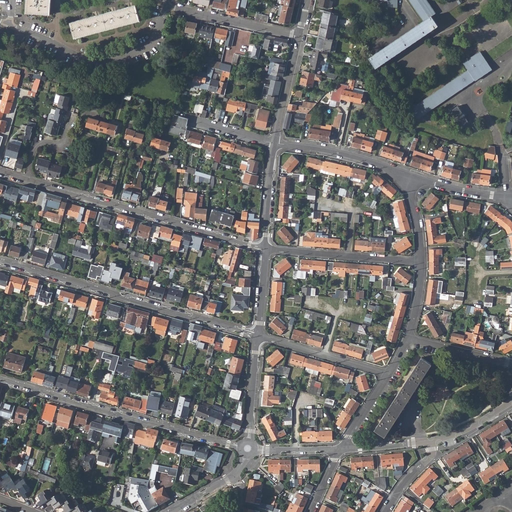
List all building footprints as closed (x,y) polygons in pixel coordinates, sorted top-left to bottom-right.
[(50,15),(50,0),(26,0),(26,13),(27,13),(31,17),(34,14),(50,15)] [(226,0),(213,0),(212,6),(224,9),(226,0)] [(229,0),(226,13),(238,16),(239,10),(235,9),(236,0),(229,0)] [(369,58),(376,68),(438,26),(431,16),(435,13),(426,0),(409,0),(424,21),(369,58)] [(449,0),(436,8),(441,16),(462,2),(460,0),(449,0)] [(279,21),(287,23),(290,22),(294,7),(280,4),(278,15),(280,16),(279,21)] [(70,23),(74,38),(140,21),(136,5),(70,23)] [(321,24),(335,27),(338,13),(324,10),(321,24)] [(256,19),(268,22),(270,15),(257,12),(256,19)] [(183,31),(195,33),(196,23),(183,21),(183,31)] [(198,35),(212,38),(214,27),(200,24),(198,35)] [(329,51),(330,51),(335,27),(321,24),(315,48),(320,49),(329,51)] [(228,30),(217,28),(215,37),(215,39),(216,42),(219,42),(220,38),(226,40),(228,30)] [(224,45),(231,47),(234,32),(228,30),(226,40),(224,45)] [(511,36),(485,54),(490,61),(511,46),(511,36)] [(288,40),(275,37),(275,40),(265,38),(263,47),(272,49),(275,50),(277,49),(278,43),(290,46),(290,43),(288,40)] [(254,46),(252,57),(258,58),(259,56),(261,48),(254,46)] [(320,49),(315,48),(314,48),(312,57),(319,58),(324,60),(324,57),(327,57),(329,51),(320,49)] [(408,111),(415,120),(475,79),(475,80),(492,69),(480,51),(463,63),(468,70),(408,111)] [(320,71),(322,65),(324,65),(325,61),(323,61),(312,58),(310,58),(309,62),(311,62),(309,69),(320,71)] [(279,76),(282,77),(285,65),(274,62),(272,72),(264,70),(264,71),(262,71),(262,72),(279,76)] [(214,68),(208,66),(207,73),(196,70),(192,85),(208,89),(210,84),(211,79),(214,68)] [(16,87),(19,74),(18,74),(19,70),(11,68),(10,72),(9,71),(7,78),(3,77),(1,83),(5,84),(11,86),(16,87)] [(216,92),(224,94),(226,85),(227,81),(226,81),(225,83),(223,82),(225,74),(229,74),(230,71),(222,70),(221,73),(219,81),(216,92)] [(300,84),(312,87),(315,74),(303,71),(300,84)] [(271,81),(270,84),(280,86),(281,81),(278,80),(279,76),(262,72),(262,75),(267,76),(266,78),(267,78),(266,81),(271,81)] [(36,79),(35,82),(39,83),(41,77),(33,74),(32,78),(36,79)] [(216,92),(219,81),(211,79),(210,84),(208,89),(216,92)] [(5,84),(1,83),(0,87),(3,88),(0,99),(12,102),(14,97),(13,97),(15,91),(10,90),(11,86),(5,84)] [(264,88),(279,91),(280,86),(270,84),(265,83),(264,88)] [(351,101),(353,92),(348,91),(349,86),(338,83),(336,91),(333,91),(331,100),(340,102),(341,99),(351,101)] [(263,93),(268,95),(278,97),(279,91),(264,88),(263,93)] [(351,101),(365,104),(367,97),(363,96),(364,94),(353,92),(351,101)] [(66,111),(67,107),(66,106),(67,102),(68,103),(70,97),(60,94),(60,96),(58,103),(57,104),(58,104),(57,108),(65,110),(66,111)] [(267,100),(276,103),(278,97),(268,95),(267,99),(267,100)] [(247,102),(234,99),(230,98),(229,101),(228,100),(226,109),(234,112),(235,109),(237,110),(237,108),(245,110),(247,102)] [(12,102),(0,99),(0,100),(0,115),(2,116),(3,112),(9,114),(10,107),(11,108),(12,102)] [(244,111),(249,112),(251,108),(256,109),(257,105),(247,102),(245,110),(244,111)] [(287,110),(307,114),(316,104),(303,102),(302,106),(289,104),(287,110)] [(457,104),(448,110),(460,128),(469,121),(457,104)] [(54,114),(52,120),(60,123),(63,123),(64,118),(63,117),(65,110),(57,108),(56,108),(54,114)] [(255,126),(265,128),(269,111),(259,109),(255,126)] [(287,110),(283,128),(289,129),(290,123),(292,123),(292,121),(304,123),(304,121),(307,114),(287,110)] [(86,126),(106,132),(109,123),(89,117),(86,126)] [(45,131),(57,135),(60,123),(52,120),(48,119),(47,122),(46,122),(45,124),(46,125),(45,131)] [(23,140),(26,141),(27,138),(31,139),(36,123),(29,121),(27,127),(26,131),(23,140)] [(125,137),(133,140),(136,132),(137,125),(129,122),(125,137)] [(329,141),(331,128),(326,127),(327,123),(322,122),(321,126),(320,130),(319,139),(329,141)] [(106,132),(114,134),(117,125),(109,123),(106,132)] [(310,128),(309,137),(319,139),(320,130),(321,126),(315,125),(314,129),(310,128)] [(184,139),(199,144),(202,134),(186,129),(184,139)] [(133,140),(142,142),(144,134),(136,132),(133,140)] [(351,145),(361,149),(365,135),(360,133),(360,134),(354,133),(354,137),(351,145)] [(205,153),(211,154),(212,150),(216,138),(206,135),(204,141),(202,140),(201,146),(202,148),(206,148),(205,153)] [(371,151),(374,142),(369,141),(370,137),(365,135),(361,149),(371,151)] [(151,145),(159,148),(162,140),(153,137),(151,145)] [(159,148),(168,150),(170,142),(162,140),(159,148)] [(231,145),(219,141),(218,145),(223,147),(223,149),(233,152),(235,146),(235,144),(232,143),(231,145)] [(5,155),(16,158),(20,145),(9,142),(5,155)] [(391,158),(405,163),(409,152),(404,151),(403,152),(399,151),(400,147),(395,145),(394,149),(391,158)] [(240,147),(235,146),(233,152),(254,158),(257,150),(244,149),(244,150),(240,149),(240,147)] [(381,154),(391,158),(394,149),(384,146),(381,154)] [(440,159),(442,152),(438,150),(436,149),(433,157),(435,158),(440,159)] [(424,159),(425,154),(417,151),(415,156),(414,156),(411,164),(420,168),(424,159)] [(493,161),(498,162),(497,155),(495,154),(487,152),(485,152),(484,160),(486,160),(487,158),(494,159),(493,161)] [(420,168),(430,171),(433,162),(432,162),(433,159),(430,158),(431,156),(425,154),(424,159),(420,168)] [(139,170),(141,170),(144,159),(151,162),(152,158),(143,155),(139,170)] [(283,167),(289,172),(299,161),(292,155),(283,167)] [(306,166),(319,169),(319,168),(321,168),(323,169),(324,167),(322,166),(323,164),(320,163),(320,161),(321,160),(308,157),(306,166)] [(23,160),(20,159),(17,158),(14,166),(20,168),(23,160)] [(42,172),(47,173),(49,163),(50,161),(38,158),(35,167),(37,169),(43,171),(42,172)] [(239,168),(257,173),(260,162),(249,158),(248,162),(247,166),(241,164),(239,168)] [(337,164),(325,161),(325,162),(320,161),(320,163),(323,164),(322,166),(324,167),(323,169),(321,168),(320,172),(335,175),(335,173),(337,164)] [(46,176),(50,177),(51,175),(53,176),(59,177),(61,167),(49,163),(47,173),(46,176)] [(348,175),(350,175),(352,175),(353,174),(352,173),(352,171),(349,170),(350,168),(350,167),(337,164),(335,173),(348,176),(348,175)] [(442,175),(450,177),(453,168),(444,166),(442,175)] [(353,174),(352,175),(352,177),(361,179),(365,180),(367,171),(354,168),(354,169),(350,168),(349,170),(352,171),(352,173),(353,174)] [(450,177),(459,179),(461,171),(453,168),(450,177)] [(471,182),(480,183),(482,170),(477,169),(476,173),(472,173),(471,182)] [(480,183),(489,184),(491,170),(482,169),(482,170),(480,183)] [(199,176),(211,179),(211,175),(195,170),(194,174),(199,176)] [(130,200),(138,202),(141,193),(142,188),(140,187),(141,180),(142,180),(143,175),(141,173),(138,172),(134,186),(130,200)] [(243,181),(255,185),(258,176),(245,172),(243,181)] [(372,182),(377,186),(381,190),(387,183),(378,175),(372,182)] [(280,193),(289,193),(290,181),(290,177),(282,177),(280,193)] [(104,192),(114,195),(116,187),(117,181),(113,180),(111,186),(106,184),(104,192)] [(96,190),(104,192),(106,184),(98,182),(96,190)] [(122,197),(130,200),(134,186),(126,183),(122,197)] [(331,193),(332,186),(333,184),(328,183),(328,185),(325,184),(324,191),(331,193)] [(381,190),(391,198),(396,191),(387,183),(381,190)] [(18,197),(32,202),(36,189),(21,185),(20,189),(18,197)] [(4,198),(17,201),(18,197),(20,189),(8,186),(4,196),(4,198)] [(338,194),(345,196),(347,189),(340,187),(338,194)] [(44,210),(48,211),(49,206),(59,209),(62,197),(41,191),(36,206),(41,207),(40,209),(44,210)] [(195,192),(186,192),(184,203),(186,204),(187,204),(187,210),(186,210),(185,215),(195,216),(196,205),(197,196),(194,196),(195,192)] [(149,205),(157,207),(160,195),(161,193),(159,193),(158,195),(156,194),(155,197),(151,196),(149,205)] [(279,205),(288,206),(289,193),(280,193),(279,205)] [(422,204),(429,209),(438,198),(432,193),(422,204)] [(157,207),(169,211),(171,203),(161,200),(162,195),(160,195),(157,207)] [(370,206),(373,200),(370,198),(369,201),(363,199),(362,202),(370,206)] [(450,207),(462,209),(466,209),(467,207),(466,207),(466,205),(463,204),(464,202),(464,201),(451,199),(450,207)] [(64,213),(67,202),(62,201),(58,214),(48,211),(44,210),(42,215),(52,218),(52,220),(61,223),(62,220),(63,215),(64,213)] [(398,217),(399,219),(401,218),(401,217),(403,216),(402,213),(404,213),(405,212),(402,201),(393,203),(394,204),(391,204),(394,216),(395,215),(396,217),(398,217)] [(64,213),(78,217),(82,207),(70,203),(67,202),(64,213)] [(466,210),(479,213),(481,204),(468,202),(468,203),(464,202),(463,204),(466,205),(466,207),(467,207),(466,209),(466,210)] [(278,218),(287,218),(288,206),(279,205),(278,218)] [(496,219),(499,222),(500,220),(499,219),(501,218),(498,216),(499,214),(500,213),(490,205),(485,212),(495,220),(496,219)] [(209,220),(220,223),(223,212),(217,210),(218,208),(215,207),(214,210),(213,209),(209,220)] [(78,231),(82,232),(84,225),(86,225),(89,216),(95,218),(97,212),(85,208),(78,231)] [(237,230),(245,233),(247,222),(247,221),(247,213),(248,212),(243,211),(241,221),(236,220),(234,226),(237,227),(237,230)] [(96,225),(111,229),(115,216),(100,212),(96,225)] [(220,223),(231,226),(234,215),(232,215),(233,213),(230,212),(230,214),(223,212),(220,223)] [(115,225),(117,226),(118,223),(124,225),(123,229),(125,230),(131,231),(132,229),(135,218),(118,213),(115,225)] [(254,214),(247,213),(247,221),(248,221),(247,237),(252,238),(252,239),(255,239),(258,237),(259,219),(254,218),(254,214)] [(398,219),(402,231),(410,229),(406,217),(405,217),(404,213),(402,213),(403,216),(401,217),(401,218),(399,219),(398,219)] [(355,222),(359,222),(359,220),(362,220),(363,215),(355,214),(355,222)] [(498,223),(509,231),(511,226),(511,222),(504,216),(503,216),(499,214),(498,216),(501,218),(499,219),(500,220),(499,222),(498,223)] [(426,219),(428,232),(436,231),(435,223),(441,222),(441,217),(426,219)] [(149,236),(152,227),(141,224),(138,234),(149,238),(149,236)] [(152,227),(149,236),(154,238),(155,236),(158,237),(159,235),(161,227),(153,225),(152,227)] [(159,235),(173,239),(174,233),(172,233),(173,229),(161,225),(161,227),(159,235)] [(277,232),(287,243),(294,238),(284,226),(277,232)] [(302,244),(315,245),(316,237),(316,232),(309,231),(307,232),(307,236),(303,236),(302,244)] [(428,232),(429,244),(446,242),(445,236),(437,237),(436,231),(428,232)] [(51,242),(50,247),(54,248),(59,234),(54,233),(51,242)] [(171,244),(179,246),(182,235),(174,233),(173,239),(171,244)] [(187,252),(189,245),(186,244),(188,235),(183,233),(179,249),(187,252)] [(195,248),(199,250),(202,237),(192,235),(190,244),(196,245),(195,248)] [(315,245),(327,246),(328,238),(316,237),(315,245)] [(394,245),(399,252),(412,245),(407,237),(394,245)] [(0,251),(5,253),(7,247),(9,241),(0,238),(0,251)] [(204,244),(218,248),(219,246),(220,242),(205,238),(204,244)] [(327,246),(340,248),(340,239),(328,238),(327,246)] [(72,254),(90,259),(92,252),(93,253),(95,247),(89,246),(88,249),(82,247),(84,241),(80,240),(77,239),(72,254)] [(368,244),(368,242),(368,241),(355,240),(355,249),(368,250),(368,249),(372,249),(372,247),(370,247),(371,245),(368,244)] [(372,247),(372,249),(372,250),(384,251),(385,242),(373,241),(372,241),(372,243),(368,242),(368,244),(371,245),(370,247),(372,247)] [(109,248),(117,251),(118,247),(125,249),(126,248),(127,244),(119,242),(118,246),(110,244),(109,248)] [(9,254),(19,257),(21,251),(22,248),(12,245),(9,254)] [(227,276),(230,277),(231,271),(235,272),(242,249),(236,247),(235,250),(231,265),(227,276)] [(222,263),(231,265),(235,250),(229,249),(228,254),(226,253),(222,263)] [(430,249),(430,261),(438,261),(438,249),(430,249)] [(32,260),(45,264),(48,254),(35,250),(32,260)] [(49,266),(64,270),(68,256),(54,252),(53,256),(52,256),(49,266)] [(274,268),(279,274),(291,265),(286,258),(274,268)] [(301,259),(300,271),(306,272),(309,272),(310,269),(313,269),(313,260),(301,259)] [(313,269),(325,270),(326,261),(313,260),(313,269)] [(430,261),(430,274),(438,274),(438,261),(430,261)] [(100,280),(108,283),(109,281),(111,281),(112,277),(119,279),(122,268),(115,266),(116,263),(111,262),(109,271),(103,269),(101,277),(100,280)] [(333,262),(333,271),(339,271),(339,276),(345,276),(345,272),(346,263),(333,262)] [(345,272),(358,273),(358,264),(346,263),(345,272)] [(91,264),(88,276),(96,279),(97,275),(101,277),(103,269),(104,266),(98,265),(98,266),(91,264)] [(358,273),(370,274),(371,265),(358,264),(358,273)] [(370,274),(382,275),(383,266),(371,265),(370,274)] [(401,280),(406,284),(411,277),(400,268),(394,275),(398,277),(401,280)] [(0,283),(6,286),(7,285),(9,276),(5,275),(5,274),(0,271),(0,283)] [(121,285),(133,289),(135,278),(129,277),(130,273),(125,271),(121,285)] [(12,276),(9,286),(7,285),(6,286),(6,289),(5,292),(12,294),(14,287),(25,290),(27,280),(24,279),(12,276)] [(29,295),(34,296),(38,284),(39,279),(30,277),(28,284),(30,285),(30,284),(34,285),(33,287),(32,287),(29,295)] [(387,286),(395,286),(395,283),(391,283),(392,278),(387,278),(387,286)] [(428,291),(436,293),(438,280),(430,279),(428,291)] [(137,280),(134,290),(146,294),(149,283),(137,280)] [(273,298),(275,298),(275,297),(277,297),(278,294),(280,294),(281,295),(282,282),(273,281),(272,294),(273,294),(273,298)] [(42,286),(38,284),(34,296),(34,298),(50,303),(53,292),(46,290),(47,289),(42,288),(42,286)] [(150,294),(163,298),(165,289),(160,288),(156,286),(153,285),(150,294)] [(231,309),(241,310),(242,307),(249,307),(250,286),(242,285),(241,292),(244,293),(244,295),(232,294),(231,309)] [(170,288),(167,299),(173,301),(174,300),(180,302),(183,291),(170,288)] [(70,307),(72,307),(72,305),(76,294),(62,290),(59,299),(71,302),(70,307)] [(203,309),(215,313),(215,312),(217,304),(209,301),(211,296),(209,295),(210,291),(208,290),(203,309)] [(426,304),(434,305),(436,293),(428,291),(426,304)] [(398,304),(406,307),(410,295),(402,293),(398,304)] [(76,294),(72,305),(74,306),(75,304),(85,307),(88,297),(76,294)] [(188,305),(200,309),(203,298),(191,294),(188,305)] [(271,311),(279,312),(280,299),(279,299),(280,294),(278,294),(277,297),(275,297),(275,298),(273,298),(272,298),(271,311)] [(449,302),(441,302),(441,305),(454,306),(455,298),(449,297),(449,302)] [(92,316),(99,318),(104,302),(93,299),(90,309),(93,310),(92,316)] [(119,323),(120,323),(124,308),(110,304),(107,314),(120,318),(119,323)] [(121,325),(135,329),(138,315),(139,310),(129,307),(129,305),(125,304),(124,308),(120,323),(119,326),(121,327),(121,325)] [(394,316),(402,319),(406,307),(398,304),(394,316)] [(470,314),(473,315),(474,310),(483,312),(483,309),(471,306),(470,314)] [(135,330),(138,331),(140,327),(145,328),(149,313),(139,310),(138,315),(135,329),(135,330)] [(309,318),(312,319),(315,312),(307,310),(306,313),(310,314),(309,318)] [(312,319),(316,320),(317,316),(324,318),(326,315),(315,312),(312,319)] [(423,316),(429,326),(436,322),(430,312),(423,316)] [(155,332),(165,335),(169,320),(153,316),(152,326),(157,328),(155,332)] [(402,319),(394,316),(391,329),(399,331),(402,319)] [(171,333),(176,335),(177,329),(181,330),(181,327),(182,328),(183,321),(172,317),(170,324),(174,325),(171,333)] [(270,324),(280,334),(286,328),(276,318),(270,324)] [(429,326),(435,337),(443,333),(436,322),(429,326)] [(194,329),(193,332),(196,333),(194,337),(196,337),(195,342),(198,342),(202,328),(203,326),(191,323),(190,328),(194,329)] [(362,326),(355,324),(353,331),(367,335),(362,326)] [(475,346),(477,338),(478,334),(479,331),(480,325),(477,325),(476,324),(475,330),(472,333),(466,332),(465,335),(463,343),(475,346)] [(198,342),(202,343),(203,340),(213,343),(216,333),(202,328),(198,342)] [(387,340),(395,342),(399,331),(391,329),(387,340)] [(304,341),(308,342),(308,339),(307,339),(308,337),(305,336),(306,334),(306,333),(294,330),(292,338),(304,341)] [(0,339),(7,341),(9,332),(4,331),(3,334),(0,333),(0,339)] [(477,338),(475,346),(487,349),(489,341),(485,340),(483,337),(484,332),(479,331),(478,334),(477,338)] [(463,343),(465,335),(453,332),(451,341),(463,343)] [(308,339),(308,342),(308,343),(320,346),(323,338),(310,334),(310,335),(306,334),(305,336),(308,337),(307,339),(308,339)] [(214,349),(233,354),(237,340),(226,336),(222,348),(219,347),(220,343),(216,342),(214,349)] [(111,354),(114,345),(96,340),(95,341),(93,348),(97,349),(104,352),(111,354)] [(500,345),(504,353),(511,348),(511,341),(511,340),(500,345)] [(74,352),(77,353),(80,344),(68,341),(65,350),(68,351),(69,347),(75,349),(74,352)] [(345,353),(349,354),(349,352),(348,351),(349,349),(346,348),(347,346),(347,345),(335,341),(332,350),(345,353)] [(350,342),(349,347),(351,347),(351,346),(363,350),(366,351),(367,347),(350,342)] [(78,355),(80,355),(82,349),(88,351),(89,348),(80,345),(78,355)] [(349,352),(349,354),(349,355),(361,358),(363,350),(351,346),(351,347),(349,347),(347,346),(346,348),(349,349),(348,351),(349,352)] [(371,354),(375,362),(389,356),(385,348),(371,354)] [(266,360),(272,366),(283,356),(278,349),(266,360)] [(4,366),(22,371),(26,357),(8,352),(4,366)] [(109,370),(115,371),(115,370),(117,363),(118,360),(119,356),(114,355),(111,354),(104,352),(103,357),(112,360),(109,370)] [(305,366),(307,366),(307,364),(306,363),(306,361),(304,360),(304,358),(305,357),(292,353),(290,362),(302,366),(302,365),(305,366)] [(135,364),(135,362),(136,360),(130,358),(127,358),(119,356),(118,360),(124,361),(123,365),(117,363),(115,370),(124,372),(123,376),(131,378),(134,367),(129,365),(129,363),(135,364)] [(233,356),(229,372),(240,376),(244,359),(233,356)] [(375,429),(385,435),(431,364),(422,357),(375,429)] [(312,373),(317,375),(319,370),(321,362),(309,358),(309,359),(304,358),(304,360),(306,361),(306,363),(307,364),(307,366),(306,367),(314,369),(312,373)] [(321,362),(319,370),(331,374),(331,373),(335,374),(336,372),(335,372),(335,370),(332,369),(333,366),(333,365),(321,362)] [(273,373),(281,373),(283,365),(279,365),(278,369),(274,369),(273,373)] [(335,375),(347,379),(348,377),(349,371),(350,370),(337,367),(337,368),(333,366),(332,369),(335,370),(335,372),(336,372),(335,374),(335,375)] [(32,380),(43,383),(46,373),(35,370),(32,380)] [(43,383),(52,386),(55,376),(47,374),(48,372),(46,371),(46,373),(43,383)] [(232,388),(236,389),(240,376),(229,372),(228,372),(224,385),(232,388)] [(356,377),(360,391),(369,389),(365,374),(356,377)] [(270,388),(272,388),(273,388),(274,375),(265,375),(264,387),(265,388),(265,392),(267,392),(267,389),(270,389),(270,388)] [(55,387),(64,389),(67,380),(58,377),(55,387)] [(76,392),(88,396),(90,386),(82,383),(84,379),(80,378),(79,382),(76,392)] [(66,390),(76,392),(79,382),(69,379),(66,390)] [(110,390),(111,386),(104,384),(104,385),(100,384),(99,389),(102,389),(99,399),(106,401),(110,390)] [(230,396),(239,399),(241,391),(236,389),(232,388),(230,396)] [(267,392),(265,392),(264,392),(263,405),(272,405),(272,402),(279,403),(280,395),(273,394),(273,393),(272,393),(272,388),(270,388),(270,389),(267,389),(267,392)] [(349,392),(356,396),(358,393),(350,388),(349,392)] [(110,390),(106,401),(117,404),(118,399),(119,397),(114,395),(116,391),(110,390)] [(122,406),(138,410),(141,401),(128,397),(129,395),(126,394),(122,406)] [(149,394),(148,395),(148,400),(141,399),(141,401),(138,410),(139,411),(146,413),(147,408),(158,410),(160,397),(156,397),(156,398),(154,398),(154,395),(150,394),(149,394)] [(176,415),(185,418),(191,399),(181,396),(176,415)] [(344,407),(346,408),(352,399),(349,398),(344,407)] [(350,413),(352,414),(353,414),(360,403),(352,398),(352,399),(346,408),(345,409),(346,410),(344,413),(346,415),(346,414),(348,415),(350,413)] [(200,401),(195,415),(207,419),(211,408),(203,405),(204,402),(200,401)] [(3,416),(11,419),(15,406),(2,403),(0,408),(0,416),(2,417),(3,416)] [(160,411),(171,414),(173,407),(165,405),(166,404),(162,403),(160,411)] [(43,419),(52,422),(57,407),(47,404),(43,419)] [(214,422),(218,411),(220,407),(212,404),(211,408),(207,419),(214,422)] [(14,422),(20,424),(22,419),(26,420),(29,411),(19,407),(14,422)] [(218,411),(214,422),(220,425),(221,422),(224,414),(225,409),(220,407),(218,411)] [(61,408),(57,424),(55,430),(67,433),(73,412),(61,408)] [(308,417),(312,416),(317,416),(317,408),(312,409),(308,409),(308,417)] [(89,431),(94,417),(78,413),(74,425),(78,426),(78,424),(82,425),(82,424),(86,425),(84,430),(89,431)] [(336,424),(343,428),(350,418),(350,417),(352,414),(350,413),(348,415),(346,414),(346,415),(344,413),(343,413),(336,424)] [(221,422),(232,426),(235,418),(224,414),(221,422)] [(262,418),(267,429),(275,425),(270,414),(262,418)] [(89,431),(87,440),(95,442),(97,436),(96,435),(98,427),(100,426),(100,424),(102,419),(94,417),(89,431)] [(232,426),(241,430),(242,428),(243,421),(235,418),(232,426)] [(492,428),(496,435),(504,431),(505,433),(510,430),(504,420),(492,428)] [(124,426),(106,421),(105,425),(103,433),(106,434),(116,436),(115,443),(120,444),(121,436),(124,426)] [(121,436),(129,438),(130,434),(132,435),(135,425),(125,422),(124,426),(121,436)] [(267,429),(273,440),(286,434),(284,429),(281,430),(279,426),(277,427),(275,425),(267,429)] [(480,435),(486,444),(486,445),(487,444),(491,442),(490,439),(496,435),(492,428),(480,435)] [(135,438),(134,444),(140,445),(140,444),(154,448),(159,432),(148,429),(147,434),(145,433),(145,432),(137,429),(135,438)] [(302,431),(302,440),(315,440),(315,439),(320,439),(320,437),(317,437),(317,434),(315,434),(315,432),(315,431),(306,431),(302,431)] [(320,439),(320,440),(332,440),(332,431),(319,431),(319,432),(317,432),(315,432),(315,434),(317,434),(317,437),(320,437),(320,439)] [(162,450),(174,454),(177,444),(165,440),(162,450)] [(456,451),(460,458),(467,453),(469,456),(474,453),(468,443),(456,451)] [(197,447),(182,444),(180,454),(194,456),(197,447)] [(492,452),(489,446),(484,449),(487,454),(489,454),(492,452)] [(194,456),(206,460),(209,450),(197,447),(194,456)] [(100,450),(100,451),(97,451),(95,457),(95,459),(97,460),(97,461),(96,465),(105,467),(106,463),(110,465),(113,454),(100,450)] [(25,472),(26,468),(29,457),(30,454),(26,452),(23,451),(22,455),(19,454),(16,464),(15,468),(25,472)] [(205,471),(215,474),(220,454),(210,451),(205,471)] [(444,458),(450,468),(455,465),(453,462),(460,458),(456,451),(444,458)] [(395,467),(396,471),(402,471),(404,469),(404,465),(403,454),(392,455),(393,464),(393,467),(395,467)] [(87,456),(82,455),(79,466),(92,469),(95,459),(95,457),(91,456),(90,457),(87,456)] [(387,464),(393,464),(392,455),(381,456),(382,467),(387,467),(387,464)] [(369,466),(369,468),(374,468),(373,457),(362,458),(363,466),(369,466)] [(351,459),(352,470),(357,470),(357,467),(363,466),(362,458),(351,459)] [(491,467),(495,474),(502,470),(504,472),(509,469),(502,459),(491,467)] [(274,472),(274,474),(280,474),(280,469),(280,460),(269,460),(269,472),(274,472)] [(280,460),(280,469),(286,470),(286,472),(291,472),(291,460),(280,460)] [(298,460),(298,472),(303,472),(303,470),(309,469),(309,460),(298,460)] [(315,469),(315,472),(320,472),(320,460),(309,460),(309,469),(315,469)] [(148,488),(159,506),(170,500),(163,488),(158,491),(154,485),(156,471),(168,473),(168,475),(176,476),(177,469),(176,469),(172,468),(153,464),(149,480),(148,488)] [(479,474),(485,484),(497,477),(495,474),(491,467),(479,474)] [(25,472),(38,478),(39,474),(26,468),(25,472)] [(182,483),(193,486),(194,480),(197,481),(199,472),(185,468),(182,483)] [(420,479),(427,485),(432,478),(434,480),(438,476),(430,468),(420,479)] [(332,486),(339,489),(343,482),(345,483),(348,478),(337,473),(332,486)] [(15,492),(18,490),(15,485),(10,477),(9,477),(3,480),(1,482),(4,486),(7,492),(13,488),(15,492)] [(378,487),(384,491),(386,487),(385,477),(379,478),(380,483),(378,487)] [(124,478),(120,500),(125,507),(127,507),(131,504),(136,511),(137,511),(149,511),(159,506),(148,488),(149,480),(124,478)] [(361,484),(367,488),(371,483),(364,479),(363,481),(361,484)] [(411,489),(419,496),(423,493),(421,491),(427,485),(420,479),(411,489)] [(18,490),(24,499),(28,496),(26,494),(31,491),(24,480),(15,485),(18,490)] [(249,491),(258,493),(259,487),(261,487),(262,482),(251,480),(249,491)] [(456,489),(461,496),(468,491),(470,493),(474,490),(468,480),(456,489)] [(433,491),(436,493),(441,488),(438,485),(433,491)] [(326,499),(336,503),(338,498),(336,497),(339,489),(332,486),(326,499)] [(445,497),(452,506),(457,503),(455,501),(461,496),(456,489),(445,497)] [(37,503),(40,507),(46,503),(54,499),(48,490),(38,496),(41,501),(37,503)] [(261,499),(259,499),(256,498),(258,493),(249,491),(247,501),(260,504),(261,499)] [(374,491),(371,496),(373,497),(369,505),(376,510),(384,497),(374,491)] [(295,505),(303,508),(308,498),(297,493),(295,498),(298,499),(295,505)] [(52,504),(55,510),(62,506),(65,504),(60,495),(54,499),(46,503),(49,506),(52,504)] [(63,511),(70,511),(77,508),(72,500),(65,504),(62,506),(65,511),(63,511)] [(395,511),(405,511),(407,510),(409,511),(412,506),(402,500),(395,511)]
